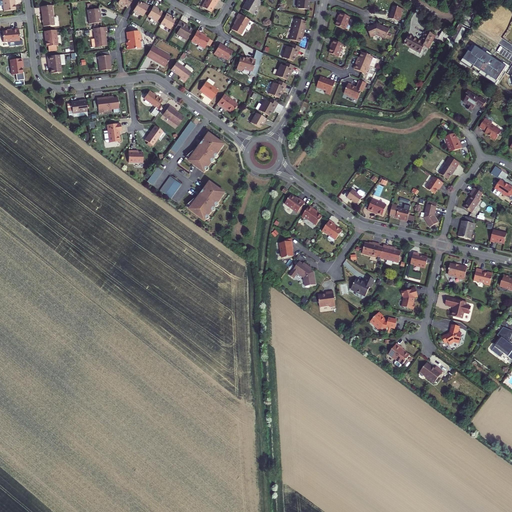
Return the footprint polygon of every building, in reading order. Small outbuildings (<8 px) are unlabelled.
[(15,3),(14,0),(2,0),(2,1),(3,6),(4,12),(15,10),(14,3),(15,3)] [(119,0),(118,3),(127,8),(132,0),(119,0)] [(218,0),(205,0),(201,7),(211,12),(214,6),(215,6),(218,0)] [(257,8),(261,1),(259,0),(247,0),(242,9),(252,15),(256,8),(257,8)] [(310,0),(297,0),(297,9),(308,10),(309,0),(310,0)] [(138,2),(133,12),(142,17),(149,6),(145,4),(144,5),(142,4),(138,2)] [(54,25),(53,18),(52,5),(41,7),(43,27),(54,25)] [(153,6),(147,17),(157,22),(162,12),(159,10),(157,9),(157,8),(153,6)] [(393,6),(389,19),(400,22),(404,10),(393,6)] [(99,9),(87,11),(89,24),(99,23),(98,14),(100,14),(99,9)] [(166,13),(160,24),(170,30),(175,20),(172,18),(170,17),(170,15),(166,13)] [(340,13),(338,17),(339,17),(335,26),(345,30),(350,17),(340,13)] [(241,35),(249,20),(238,14),(236,18),(238,19),(231,30),(241,35)] [(295,19),(292,29),(304,33),(305,29),(304,28),(306,22),(295,19)] [(179,21),(175,28),(178,30),(176,34),(186,40),(192,30),(188,28),(185,27),(186,25),(179,21)] [(377,24),(367,28),(371,39),(377,36),(389,42),(392,35),(388,34),(390,30),(377,24)] [(465,26),(462,25),(458,32),(452,43),(454,45),(465,26)] [(465,26),(454,45),(456,45),(466,27),(465,26)] [(96,47),(107,46),(105,32),(107,32),(106,27),(93,29),(96,47)] [(472,30),(466,27),(456,45),(462,48),(472,30)] [(19,40),(18,29),(10,30),(10,31),(2,31),(3,42),(9,42),(19,41),(19,40)] [(304,33),(292,29),(289,40),(300,43),(302,36),(303,37),(304,33)] [(430,45),(436,35),(426,29),(420,40),(409,35),(405,43),(421,51),(425,43),(430,45)] [(56,30),(44,32),(45,39),(46,39),(46,41),(45,42),(46,47),(48,47),(56,46),(58,45),(56,30)] [(138,31),(126,33),(127,40),(128,40),(129,43),(127,43),(126,43),(127,50),(141,48),(140,40),(141,39),(140,35),(139,34),(138,31)] [(197,31),(191,41),(204,48),(206,45),(209,39),(205,37),(206,36),(197,31)] [(343,45),(333,40),(332,44),(332,45),(329,53),(338,57),(343,45)] [(225,47),(220,44),(213,54),(219,57),(221,57),(228,60),(233,52),(228,49),(228,50),(225,48),(225,47)] [(300,48),(292,45),(290,48),(286,47),(282,58),(293,62),(295,57),(295,55),(297,55),(300,48)] [(152,46),(146,56),(165,67),(170,57),(152,46)] [(353,69),(366,74),(369,66),(371,66),(372,65),(374,66),(377,60),(373,58),(373,57),(362,53),(357,65),(355,65),(353,69)] [(59,55),(47,57),(48,62),(49,62),(50,69),(51,74),(61,72),(61,65),(59,55)] [(101,57),(98,57),(100,71),(111,70),(110,60),(111,60),(110,55),(108,56),(101,57)] [(240,57),(236,70),(242,71),(243,69),(252,72),(255,60),(249,58),(248,60),(240,57)] [(22,59),(10,60),(12,75),(16,75),(23,74),(22,73),(22,68),(21,65),(23,64),(22,59)] [(191,73),(184,68),(176,62),(170,70),(180,77),(179,80),(184,83),(191,73)] [(294,66),(286,63),(284,67),(280,65),(276,76),(286,80),(288,76),(289,73),(291,74),(294,66)] [(325,79),(325,78),(320,77),(316,87),(326,91),(325,93),(330,95),(335,82),(330,80),(330,81),(325,79)] [(287,85),(278,81),(277,85),(273,83),(268,94),(279,98),(280,94),(281,91),(283,92),(287,85)] [(362,93),(366,84),(360,81),(356,88),(352,86),(353,85),(348,84),(344,94),(348,96),(357,100),(361,92),(362,93)] [(206,82),(199,91),(206,95),(205,96),(211,100),(218,91),(212,86),(206,82)] [(482,108),(487,101),(481,97),(479,99),(468,91),(464,96),(466,98),(463,102),(468,106),(466,109),(470,112),(472,108),(473,109),(476,104),(482,108)] [(149,92),(146,95),(147,96),(145,99),(157,108),(163,101),(155,95),(154,95),(149,92)] [(237,104),(224,95),(217,104),(224,109),(224,108),(231,113),(237,104)] [(119,112),(117,97),(113,98),(102,99),(102,98),(96,99),(97,100),(98,107),(98,113),(104,112),(103,111),(113,109),(113,113),(119,112)] [(278,103),(270,99),(268,103),(264,100),(259,111),(268,116),(271,112),(272,110),(274,111),(278,103)] [(71,103),(71,104),(72,111),(72,114),(87,112),(86,100),(79,101),(79,102),(71,103)] [(169,106),(162,115),(177,126),(184,117),(172,109),(173,108),(169,106)] [(266,119),(255,113),(250,123),(260,128),(262,125),(263,122),(264,123),(266,119)] [(486,119),(485,119),(482,123),(479,127),(486,132),(485,134),(490,137),(490,138),(495,141),(501,132),(491,125),(492,123),(491,123),(494,119),(488,116),(486,119)] [(196,125),(190,121),(170,150),(176,154),(196,125)] [(107,131),(109,142),(109,143),(120,142),(118,132),(121,131),(120,124),(107,125),(107,131)] [(163,132),(155,126),(144,140),(152,146),(163,132)] [(218,150),(223,144),(209,134),(200,145),(188,156),(191,160),(190,162),(190,163),(204,173),(220,151),(218,150)] [(455,134),(444,138),(450,153),(462,148),(460,141),(458,142),(455,134)] [(135,151),(128,151),(128,163),(143,163),(143,152),(138,152),(135,152),(135,151)] [(450,158),(439,174),(448,180),(453,172),(454,172),(459,164),(450,158)] [(157,167),(147,181),(153,186),(163,171),(157,167)] [(497,178),(502,171),(495,167),(491,174),(497,178)] [(181,185),(170,177),(160,191),(171,199),(181,185)] [(443,183),(433,177),(426,188),(435,194),(438,189),(440,187),(441,188),(443,183)] [(508,186),(500,180),(499,183),(497,183),(496,185),(497,186),(495,189),(493,193),(499,197),(502,193),(507,197),(508,195),(511,197),(511,195),(511,187),(509,185),(508,186)] [(201,193),(188,204),(192,208),(191,210),(190,211),(205,222),(221,200),(219,198),(224,192),(210,182),(201,193)] [(471,196),(464,208),(472,213),(479,201),(478,200),(483,194),(481,193),(477,190),(474,188),(470,195),(471,196)] [(357,205),(363,197),(365,194),(364,193),(361,190),(359,191),(357,193),(353,190),(347,198),(350,200),(357,205)] [(297,213),(305,203),(299,199),(298,200),(291,195),(284,204),(297,213)] [(387,205),(372,199),(368,211),(374,213),(375,212),(382,216),(387,205)] [(403,221),(407,222),(407,220),(408,216),(409,211),(410,206),(405,205),(404,209),(398,208),(398,209),(396,209),(397,206),(392,204),(389,216),(403,220),(403,221)] [(436,207),(427,205),(424,218),(430,228),(438,223),(434,215),(434,214),(435,214),(436,207)] [(316,211),(309,206),(301,217),(304,219),(305,218),(316,226),(322,217),(316,212),(316,211)] [(335,225),(329,221),(321,232),(323,233),(324,232),(335,240),(342,231),(335,226),(335,225)] [(474,224),(462,221),(460,229),(461,229),(459,237),(470,240),(472,232),(474,224)] [(507,233),(493,230),(490,242),(495,243),(495,242),(504,244),(507,233)] [(292,241),(279,244),(282,258),(293,257),(292,250),(292,249),(293,249),(292,241)] [(379,247),(380,245),(372,243),(372,245),(365,243),(362,254),(377,257),(377,256),(379,247)] [(395,248),(383,246),(383,247),(381,257),(380,258),(399,263),(399,261),(400,257),(401,251),(395,250),(395,248)] [(419,254),(413,253),(410,265),(425,269),(427,263),(431,264),(432,260),(427,259),(428,258),(419,256),(419,254)] [(299,262),(293,270),(289,275),(294,279),(297,274),(304,278),(305,287),(315,285),(313,272),(311,270),(308,268),(309,267),(304,263),(303,264),(299,262)] [(464,278),(467,267),(458,264),(457,266),(450,264),(448,270),(449,271),(448,275),(456,277),(457,278),(460,279),(463,277),(464,278)] [(483,271),(476,269),(473,281),(484,283),(484,284),(490,286),(493,274),(487,272),(487,274),(483,273),(483,271)] [(511,291),(511,279),(509,278),(510,277),(504,275),(502,281),(501,281),(500,285),(501,286),(508,289),(508,290),(511,291)] [(356,279),(351,289),(365,296),(370,288),(371,288),(374,280),(368,277),(364,283),(361,282),(361,281),(356,279)] [(409,290),(401,292),(402,297),(404,297),(404,299),(402,307),(411,309),(414,309),(415,305),(413,305),(414,302),(413,302),(414,298),(414,297),(417,296),(416,289),(412,290),(409,291),(409,290)] [(323,294),(318,295),(319,307),(329,306),(330,307),(335,306),(333,292),(326,293),(326,294),(323,295),(323,294)] [(466,303),(447,298),(445,305),(450,306),(450,307),(453,308),(454,308),(453,311),(452,311),(451,316),(462,319),(464,313),(469,314),(471,307),(466,306),(466,303)] [(379,313),(371,321),(380,330),(388,332),(390,327),(395,328),(397,321),(388,319),(388,321),(383,320),(382,319),(382,318),(383,317),(379,313)] [(452,325),(450,333),(446,336),(445,335),(441,338),(444,343),(446,343),(448,342),(449,345),(454,342),(459,344),(462,334),(458,333),(459,327),(452,325)] [(511,334),(511,330),(503,327),(497,335),(501,338),(492,351),(501,358),(504,354),(511,359),(511,345),(511,344),(511,342),(511,341),(509,341),(511,334)] [(396,344),(388,355),(397,361),(395,363),(395,365),(400,368),(402,365),(410,355),(402,350),(403,349),(396,344)] [(434,369),(426,363),(420,372),(425,376),(425,377),(432,383),(433,382),(434,383),(443,372),(436,366),(434,369)]
